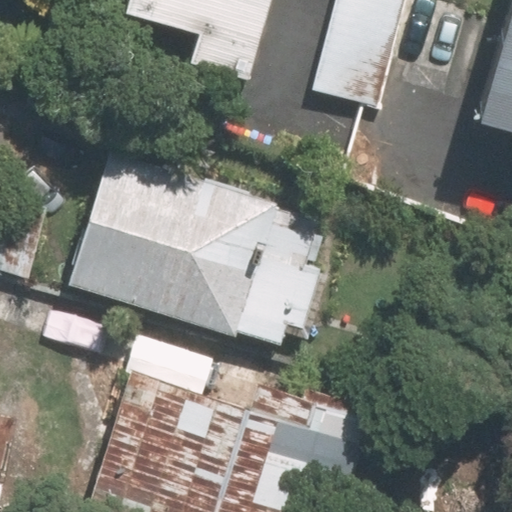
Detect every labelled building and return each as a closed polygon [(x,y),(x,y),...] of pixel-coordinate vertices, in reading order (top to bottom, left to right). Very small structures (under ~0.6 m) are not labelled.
[(245,88),(270,0),(118,0),(105,48),(245,88)] [(405,0),(329,0),(307,90),(378,108),(405,0)] [(511,0),(507,0),(479,95),(511,104),(511,0)] [(332,220),(113,145),(74,259),(292,334),(332,220)] [(322,511),(364,399),(148,320),(87,489),(151,511),(322,511)]
